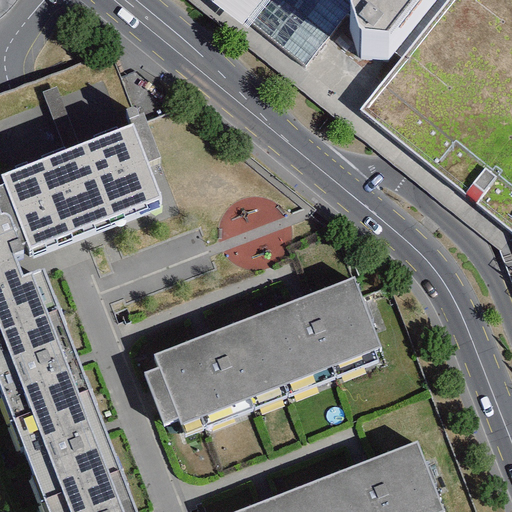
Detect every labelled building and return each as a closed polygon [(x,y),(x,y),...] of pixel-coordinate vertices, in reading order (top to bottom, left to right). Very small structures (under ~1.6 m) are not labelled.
[(220,0),(304,66),(348,15),(356,22),(350,31),(352,44),(358,56),(365,59),(378,61),(389,61),(395,54),(404,60),(450,0),(220,0)] [(511,0),(450,0),(404,60),(362,110),(420,162),(460,194),(511,235),(511,0)] [(0,392),(46,511),(148,511),(55,267),(49,258),(177,209),(147,131),(0,187),(0,392)] [(156,357),(182,424),(382,349),(362,298),(356,281),(156,357)] [(443,511),(417,444),(240,511),(443,511)]
